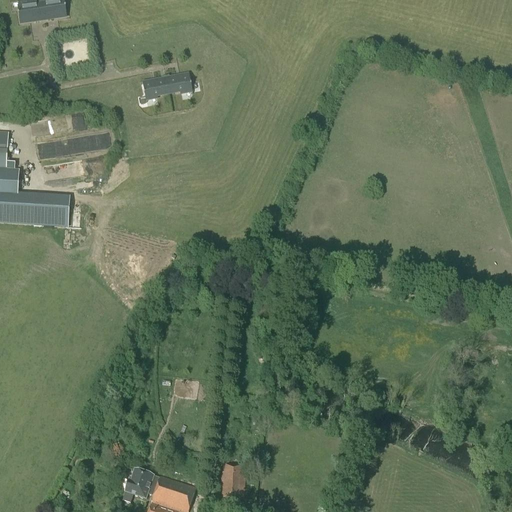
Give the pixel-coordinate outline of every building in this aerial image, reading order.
[(36,0),(27,0),(18,2),(18,8),(17,8),(20,26),(66,19),(64,0),(62,0),(43,0),(44,3),(37,4),(36,0)] [(180,96),(192,94),(188,74),(142,83),(146,103),(158,101),(157,99),(180,95),(180,96)] [(0,181),(6,182),(9,134),(0,133),(0,181)] [(103,160),(41,170),(43,182),(105,172),(103,160)] [(0,225),(34,227),(36,196),(0,193),(0,225)] [(478,359),(479,353),(461,350),(460,356),(478,359)] [(244,501),(245,468),(220,467),(218,500),(244,501)] [(161,481),(136,473),(132,484),(128,482),(124,494),(125,495),(123,503),(130,505),(133,496),(146,501),(148,495),(155,497),(149,511),(189,511),(197,491),(162,479),(161,481)]
